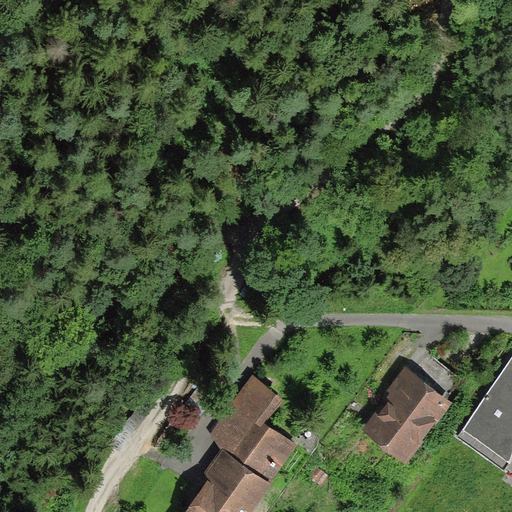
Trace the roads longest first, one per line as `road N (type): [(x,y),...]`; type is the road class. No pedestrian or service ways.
road 1 (residential): [(91,511),(165,405),(212,312),(511,327)]
road 2 (track): [(450,0),(440,45),(418,84),(394,114),(278,207),(212,312)]
